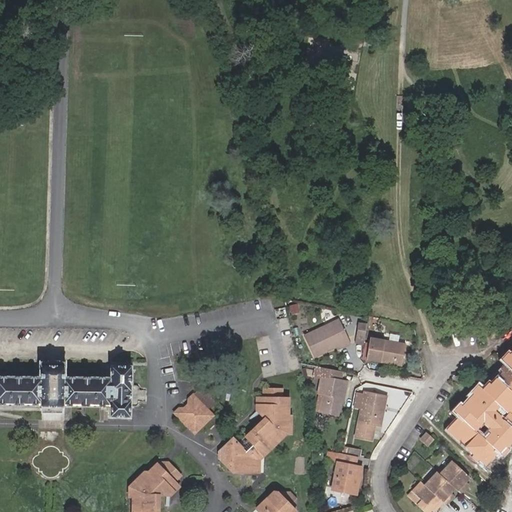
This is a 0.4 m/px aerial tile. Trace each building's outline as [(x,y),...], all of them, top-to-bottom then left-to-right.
[(254,201),(247,196),(240,204),(249,210),(254,201)] [(291,314),(299,313),(299,303),(290,304),(291,314)] [(331,331),(343,327),(336,307),(301,318),(308,343),(332,336),(331,331)] [(365,344),(367,322),(358,321),(356,343),(365,344)] [(345,335),(343,327),(331,331),(332,336),(333,339),(345,335)] [(375,327),(370,348),(403,356),(408,334),(375,327)] [(511,347),(507,353),(511,358),(488,383),(487,382),(482,386),(479,384),(460,403),(464,407),(453,417),(490,453),(494,449),(498,451),(510,439),(511,441),(511,440),(511,419),(495,401),(502,394),(511,404),(511,347)] [(340,359),(314,353),(311,367),(319,369),(316,383),(320,383),(320,390),(324,391),(322,398),(337,400),(340,387),(342,387),(345,373),(338,371),(340,359)] [(110,415),(130,416),(130,365),(110,365),(110,378),(67,378),(39,377),(0,376),(0,404),(110,406),(110,415)] [(372,411),(378,412),(386,387),(365,381),(358,403),(353,421),(368,425),(372,411)] [(223,446),(223,459),(233,471),(260,472),(260,456),(287,430),(291,431),(293,412),(289,412),(290,396),(282,396),(282,387),(264,386),(264,395),(257,395),(256,408),(264,416),(248,434),(250,436),(242,444),(233,435),(223,446)] [(178,406),(172,412),(193,432),(212,413),(191,393),(187,397),(188,402),(183,406),(178,406)] [(495,401),(511,419),(511,404),(502,394),(495,401)] [(436,430),(429,438),(435,444),(442,435),(436,430)] [(450,469),(465,484),(469,488),(475,482),(471,478),(478,471),(463,456),(450,469)] [(182,474),(168,461),(166,464),(161,465),(157,461),(142,474),(141,473),(128,484),(133,489),(133,495),(132,511),(159,511),(160,494),(164,494),(170,488),(173,491),(179,486),(175,481),(182,474)] [(331,466),(328,489),(349,492),(351,469),(331,466)] [(457,491),(465,484),(450,469),(447,467),(434,479),(453,499),(455,501),(461,495),(457,491)] [(448,504),(453,499),(434,479),(432,477),(419,490),(438,509),(446,502),(448,504)] [(263,511),(261,511),(244,511),(242,509),(238,511),(293,511),(296,509),(297,498),(289,491),(274,490),(258,506),(263,511)]
